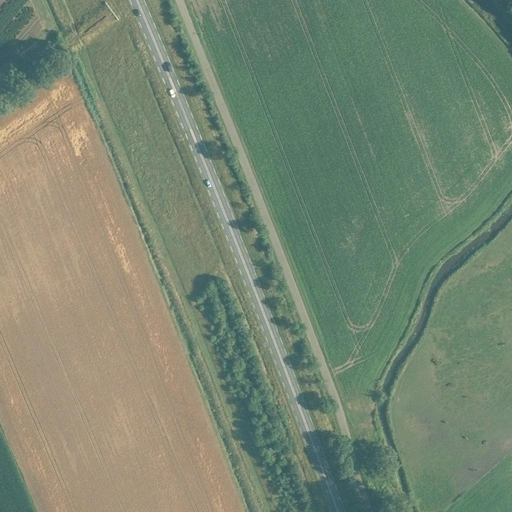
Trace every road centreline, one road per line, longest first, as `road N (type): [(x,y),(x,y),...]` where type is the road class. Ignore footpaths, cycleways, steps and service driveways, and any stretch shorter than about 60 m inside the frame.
road 1 (primary): [(337,511),(134,0)]
road 2 (unclassified): [(370,511),(337,406),(178,0)]
